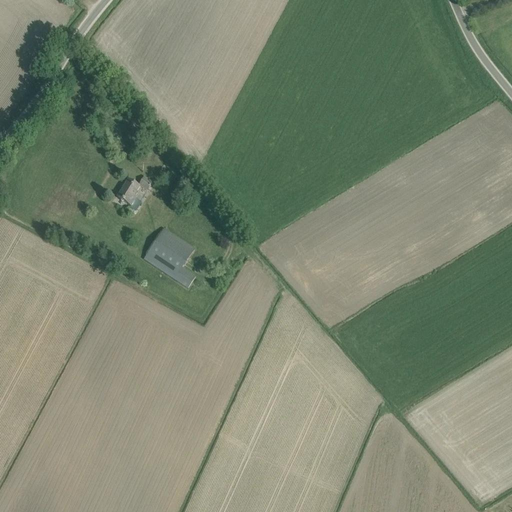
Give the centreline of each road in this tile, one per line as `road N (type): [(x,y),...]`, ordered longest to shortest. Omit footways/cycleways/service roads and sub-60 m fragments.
road 1 (unclassified): [(0,144),(105,0)]
road 2 (unknown): [(75,39),(164,152)]
